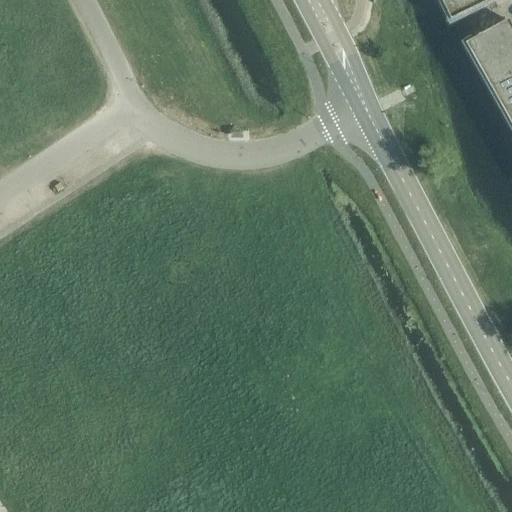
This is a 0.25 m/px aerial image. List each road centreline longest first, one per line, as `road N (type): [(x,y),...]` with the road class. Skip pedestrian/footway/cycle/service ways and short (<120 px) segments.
road 1 (tertiary): [(511,392),(366,108)]
road 2 (unclassified): [(136,105),(179,142),(235,155),(264,154),(366,108)]
road 3 (unclassified): [(0,194),(136,105)]
road 4 (tertiary): [(307,0),(366,108)]
